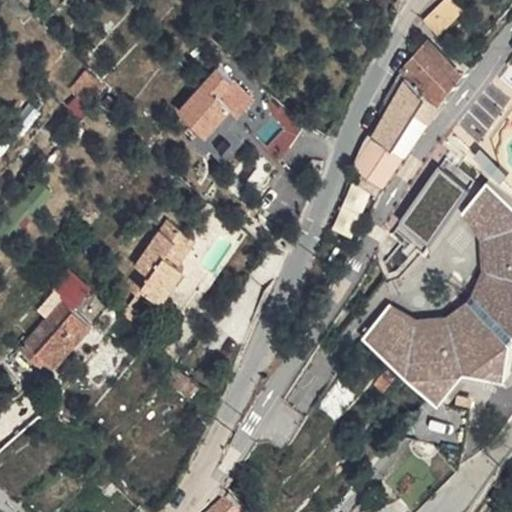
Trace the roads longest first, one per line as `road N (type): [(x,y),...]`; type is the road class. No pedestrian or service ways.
road 1 (residential): [(200,475),(225,473),(438,124),(511,31)]
road 2 (secondary): [(200,475),(331,204),(379,65),(420,0)]
